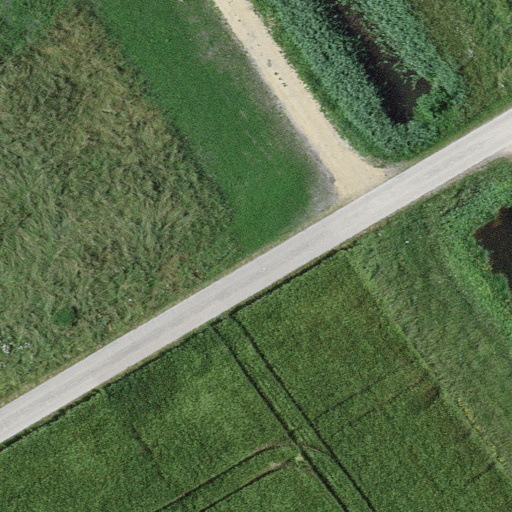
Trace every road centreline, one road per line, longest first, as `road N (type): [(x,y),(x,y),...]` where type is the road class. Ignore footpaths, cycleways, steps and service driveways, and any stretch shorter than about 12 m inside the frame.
road 1 (unclassified): [(511,125),(0,426)]
road 2 (track): [(375,205),(229,0)]
